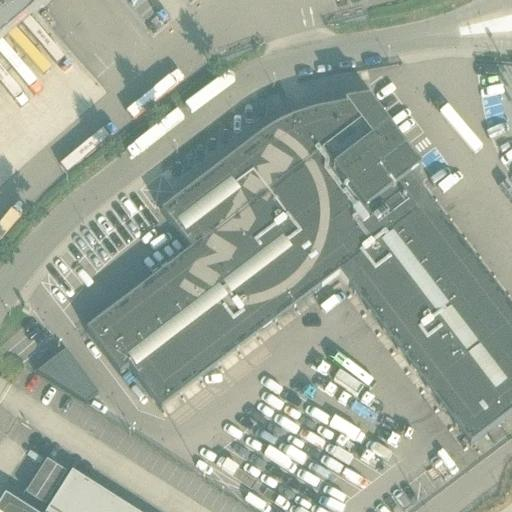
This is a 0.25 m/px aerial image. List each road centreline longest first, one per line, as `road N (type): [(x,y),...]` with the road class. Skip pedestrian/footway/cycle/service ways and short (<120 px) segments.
road 1 (unclassified): [(0,297),(126,172),(281,65),(430,39)]
road 2 (unknown): [(360,511),(434,434),(475,486)]
